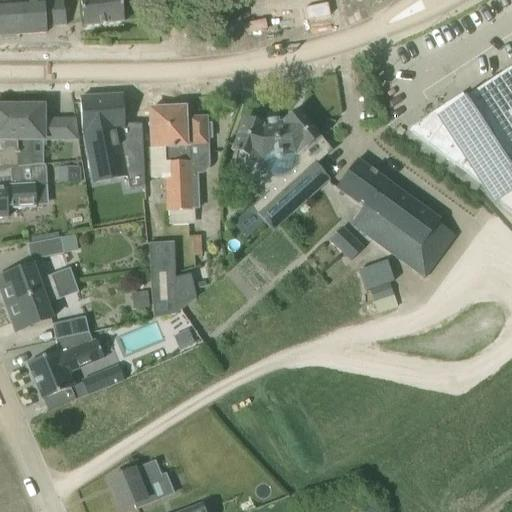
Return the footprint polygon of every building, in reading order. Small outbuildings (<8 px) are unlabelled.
[(0,0),(0,36),(45,34),(45,28),(66,26),(62,0),(20,3),(19,0),(0,0)] [(79,0),(80,8),(83,28),(122,23),(119,0),(79,0)] [(480,186),(493,205),(497,202),(501,207),(511,215),(511,67),(436,117),(437,119),(413,135),(411,133),(410,134),(480,186)] [(122,96),(79,99),(81,134),(82,134),(89,170),(92,185),(126,178),(128,190),(144,187),(141,130),(124,133),(122,107),(122,96)] [(0,170),(2,171),(9,170),(17,169),(16,108),(0,108),(0,170)] [(42,108),(16,108),(17,169),(39,166),(39,159),(32,159),(32,153),(31,153),(30,143),(77,142),(74,120),(42,121),(42,108)] [(148,151),(150,180),(164,180),(166,213),(167,213),(168,227),(194,225),(194,211),(199,211),(197,176),(201,175),(204,174),(206,172),(208,169),(209,166),(208,140),(211,140),(210,125),(206,125),(206,118),(184,119),(184,109),(148,111),(150,151),(148,151)] [(267,194),(250,209),(270,232),(328,180),(314,165),(329,152),(297,112),(283,124),(262,128),(244,121),(232,154),(241,157),(241,160),(241,163),(241,166),(242,169),(243,172),(244,175),(246,177),(247,180),(249,182),(251,185),(253,187),(256,188),(258,190),(261,192),(264,193),(267,194)] [(438,225),(439,223),(356,161),(335,189),(362,209),(349,226),(424,280),(455,238),(438,225)] [(9,170),(11,186),(6,187),(6,185),(0,185),(0,219),(8,219),(7,210),(35,209),(34,186),(46,186),(45,168),(44,169),(44,166),(39,167),(39,166),(17,169),(9,170)] [(57,168),(57,185),(80,184),(79,167),(57,168)] [(141,218),(143,218),(142,194),(128,195),(129,198),(120,198),(121,224),(123,223),(123,225),(130,224),(130,222),(141,222),(141,218)] [(329,241),(350,263),(363,249),(342,228),(329,241)] [(61,240),(63,254),(76,251),(73,237),(61,240)] [(193,238),(193,247),(193,258),(201,257),(200,237),(193,238)] [(26,246),(29,262),(63,255),(60,239),(26,246)] [(149,283),(153,321),(175,316),(195,300),(190,276),(174,279),(173,245),(148,246),(149,283)] [(375,303),(379,314),(396,308),(389,285),(393,283),(386,262),(357,272),(364,293),(369,291),(373,304),(375,303)] [(0,278),(0,292),(5,306),(55,288),(51,276),(37,281),(31,267),(0,278)] [(55,288),(5,306),(15,333),(51,320),(45,306),(59,301),(55,288)] [(146,294),(138,295),(140,310),(147,309),(146,294)] [(50,325),(54,343),(88,336),(87,334),(83,318),(50,325)] [(186,331),(172,338),(177,348),(178,351),(192,344),(186,331)] [(88,336),(54,343),(56,352),(25,365),(40,401),(73,388),(67,374),(102,359),(94,341),(91,343),(88,336)] [(81,381),(87,396),(123,381),(117,366),(81,381)] [(154,463),(108,481),(120,511),(133,506),(135,511),(157,502),(149,483),(161,479),(154,463)]
